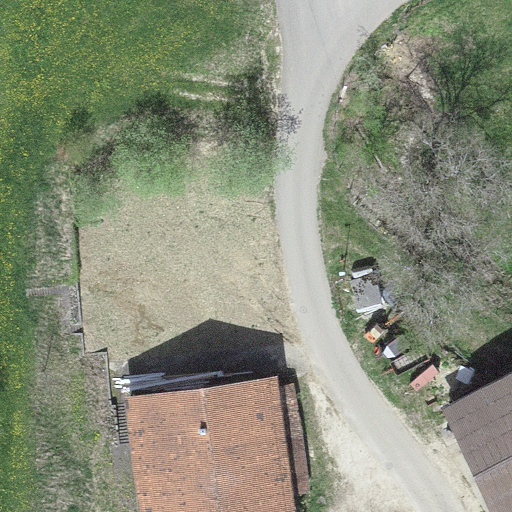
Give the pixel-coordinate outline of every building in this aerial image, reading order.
[(229,158),(110,170),(116,228),(235,215),(229,158)] [(218,358),(217,349),(232,348),(224,251),(206,253),(206,249),(120,257),(122,284),(99,286),(103,324),(127,322),(131,366),(218,358)] [(373,274),(350,281),(359,308),(381,301),(373,274)] [(286,511),(270,378),(127,394),(144,511),(286,511)] [(511,511),(511,386),(458,417),(500,511),(511,511)]
